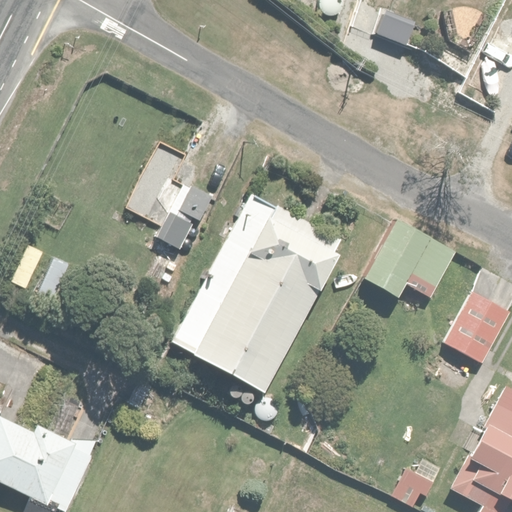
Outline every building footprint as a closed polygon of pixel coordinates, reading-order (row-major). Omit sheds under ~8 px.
[(205,194),(180,183),(168,211),(192,222),(205,194)] [(155,340),(248,391),(331,240),(238,189),(155,340)] [(450,251),(383,215),(350,276),(385,295),(396,275),(427,292),(450,251)] [(180,229),(158,219),(143,248),(165,259),(180,229)] [(501,297),(459,275),(434,321),(476,343),(501,297)] [(511,511),(511,409),(487,397),(446,480),(511,511)] [(0,413),(0,484),(54,509),(81,451),(0,413)] [(381,493),(403,506),(411,492),(419,497),(426,485),(397,467),(381,493)] [(246,511),(247,510),(223,497),(215,511),(246,511)]
